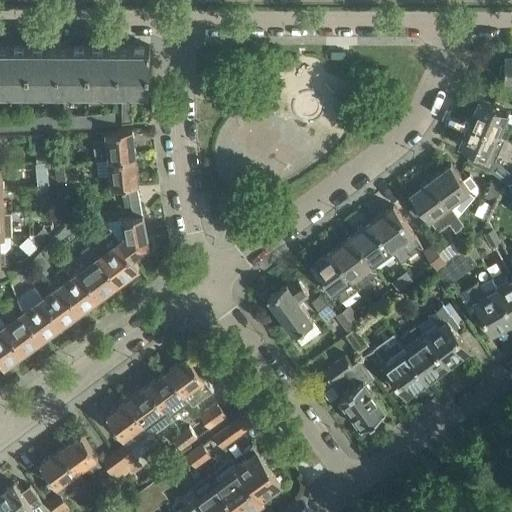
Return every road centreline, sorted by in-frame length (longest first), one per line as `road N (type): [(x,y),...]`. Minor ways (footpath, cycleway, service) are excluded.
road 1 (residential): [(208,284),(414,129),(449,53),(450,24)]
road 2 (residential): [(176,21),(450,24)]
road 3 (residential): [(176,21),(185,190),(208,284)]
road 4 (residential): [(0,435),(208,284)]
road 5 (residential): [(351,484),(208,284)]
road 6 (residential): [(351,484),(511,369)]
road 7 (residential): [(0,20),(176,21)]
